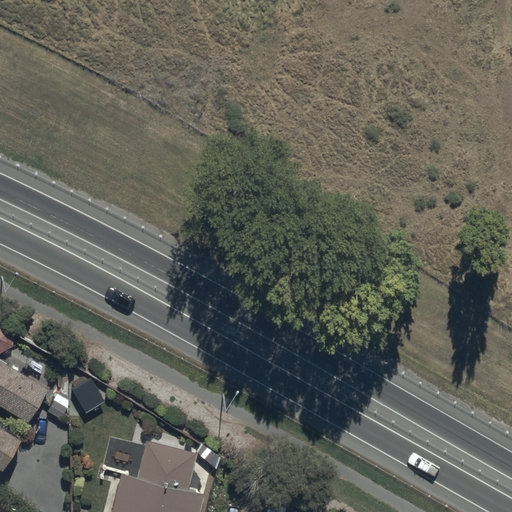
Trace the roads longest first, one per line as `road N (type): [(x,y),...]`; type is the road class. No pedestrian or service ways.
road 1 (trunk): [(0,186),(132,251),(511,465)]
road 2 (trunk): [(511,510),(0,231)]
